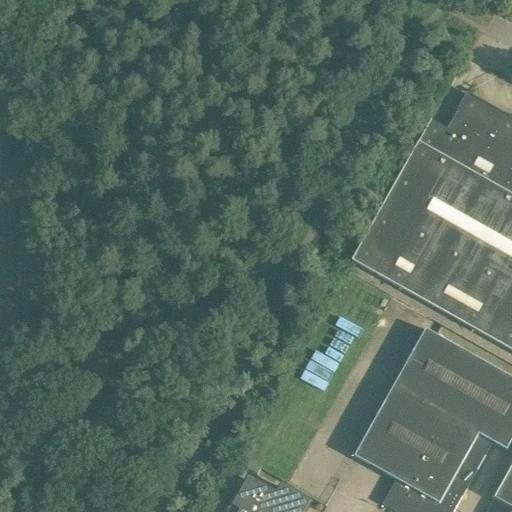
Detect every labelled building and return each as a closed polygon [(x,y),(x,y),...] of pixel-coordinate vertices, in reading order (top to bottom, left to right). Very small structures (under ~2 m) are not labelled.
[(352,261),(511,351),(511,119),(467,94),(447,129),(431,120),(352,261)] [(395,481),(382,505),(393,511),(452,511),(492,443),(505,451),(511,439),(511,379),(424,330),(353,457),(395,481)] [(236,468),(246,473),(251,464),(241,459),(236,468)] [(511,511),(511,465),(493,500),(511,510),(511,511)] [(301,511),(307,502),(282,488),(277,497),(249,481),(240,497),(234,493),(223,511),(301,511)]
